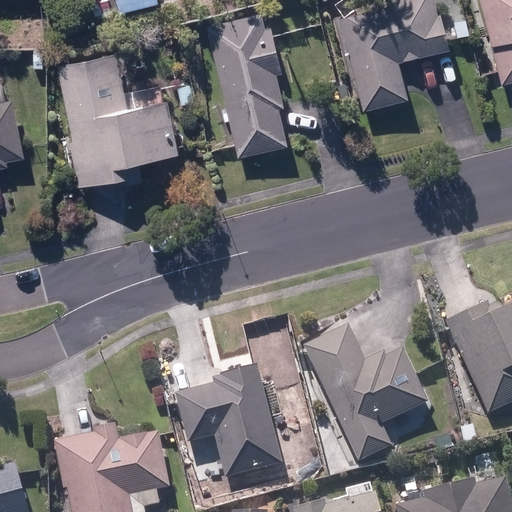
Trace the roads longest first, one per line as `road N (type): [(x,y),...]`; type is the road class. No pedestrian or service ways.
road 1 (residential): [(150,278),(511,184)]
road 2 (residential): [(150,278),(81,327),(0,365)]
road 3 (residential): [(0,298),(150,278)]
